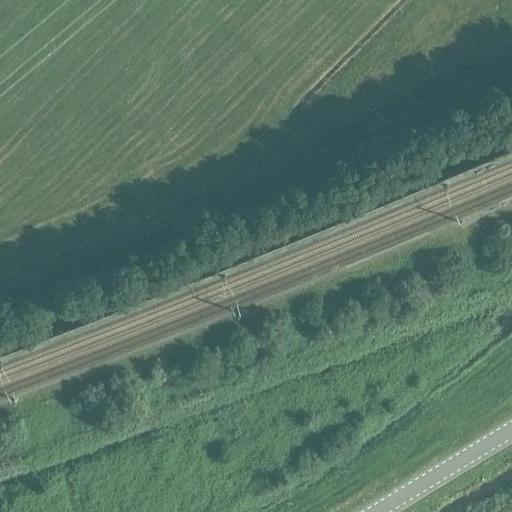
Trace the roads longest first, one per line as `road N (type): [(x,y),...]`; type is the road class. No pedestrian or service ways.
road 1 (track): [(0,305),(511,81)]
road 2 (tertiary): [(374,511),(511,428)]
